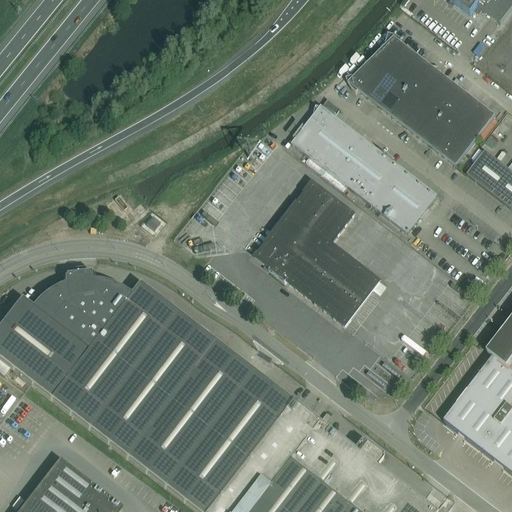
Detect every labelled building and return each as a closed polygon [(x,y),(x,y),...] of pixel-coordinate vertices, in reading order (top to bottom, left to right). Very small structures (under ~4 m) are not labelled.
[(407,0),(400,10),(403,12),(410,17),(412,15),(423,0),(407,0)] [(447,0),(470,18),(477,8),(482,0),(447,0)] [(511,2),(508,0),(482,0),(477,8),(500,26),(511,10),(511,2)] [(399,85),(419,60),(400,45),(402,43),(401,42),(399,41),(397,40),(396,39),(394,38),(393,38),(388,37),(384,50),(370,63),(386,75),(399,85)] [(431,69),(419,60),(399,85),(379,110),(392,120),(412,95),(431,69)] [(367,101),(386,75),(370,63),(355,78),(346,81),(346,82),(347,84),(348,86),(349,88),(350,89),(351,91),(352,93),(353,94),(355,95),(356,96),(358,94),(367,101)] [(444,79),(431,69),(412,95),(424,105),(444,79)] [(379,110),(399,85),(386,75),(367,101),(379,110)] [(457,89),(444,79),(424,105),(437,114),(457,89)] [(469,99),(457,89),(437,114),(450,124),(469,99)] [(405,130),(424,105),(412,95),(392,120),(405,130)] [(482,109),(469,99),(450,124),(462,134),(482,109)] [(340,112),(327,102),(321,110),(315,109),(312,122),(293,147),(292,146),(291,147),(408,237),(408,236),(407,236),(436,199),(334,120),(340,112)] [(450,124),(437,114),(424,105),(405,130),(430,150),(450,124)] [(495,119),(482,109),(462,134),(475,144),(495,119)] [(443,159),(462,134),(450,124),(430,150),(443,159)] [(456,169),(475,144),(462,134),(443,159),(456,169)] [(511,175),(485,154),(466,178),(511,213),(511,175)] [(283,223),(254,260),(270,272),(268,274),(285,286),(286,285),(345,330),(379,285),(331,247),(354,218),(312,186),(285,220),(290,223),(288,227),(283,223)] [(157,228),(149,222),(145,226),(154,232),(157,228)] [(90,277),(90,275),(86,275),(86,276),(85,276),(86,279),(71,281),(70,278),(69,278),(69,277),(66,278),(66,280),(64,280),(65,286),(57,289),(48,294),(39,301),(32,309),(21,300),(0,327),(0,362),(193,511),(208,511),(292,404),(139,285),(130,296),(121,291),(111,286),(101,283),(93,282),(92,276),(90,277)] [(492,360),(443,424),(511,477),(511,328),(489,358),(492,360)] [(354,451),(292,404),(208,511),(413,511),(421,503),(376,469),(382,461),(381,460),(382,458),(379,456),(378,457),(377,456),(376,458),(364,449),(365,447),(366,445),(363,443),(361,445),(360,443),(354,451)] [(59,463),(21,511),(119,511),(121,511),(59,463)] [(432,511),(421,503),(413,511),(432,511)]
